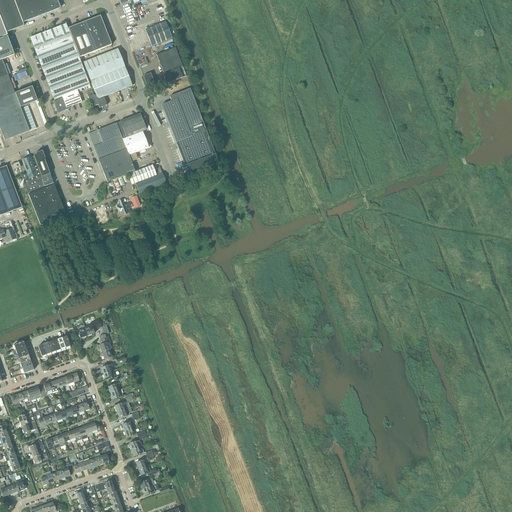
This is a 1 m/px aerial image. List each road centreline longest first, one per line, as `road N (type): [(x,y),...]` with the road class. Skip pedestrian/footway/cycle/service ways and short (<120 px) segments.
road 1 (unclassified): [(107,1),(20,35),(56,133)]
road 2 (unclassified): [(77,125),(97,178),(77,201),(46,137)]
road 3 (residential): [(42,376),(85,365),(118,468)]
